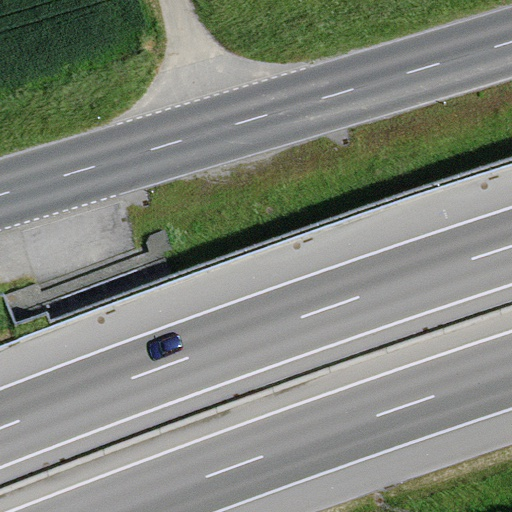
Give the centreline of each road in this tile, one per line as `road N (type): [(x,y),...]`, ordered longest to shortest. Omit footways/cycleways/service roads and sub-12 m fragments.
road 1 (motorway): [(511,245),(0,427)]
road 2 (primary): [(0,194),(511,41)]
road 3 (motorway): [(112,511),(511,370)]
road 4 (track): [(172,0),(219,128)]
